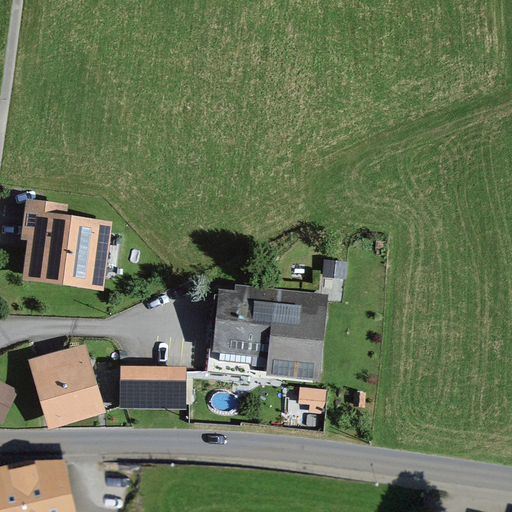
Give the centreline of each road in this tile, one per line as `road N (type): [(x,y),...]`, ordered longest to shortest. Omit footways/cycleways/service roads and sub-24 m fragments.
road 1 (unclassified): [(0,449),(266,446),(511,483)]
road 2 (track): [(19,0),(0,147)]
